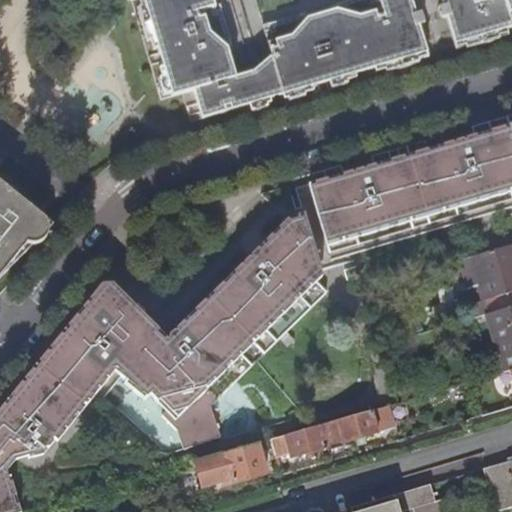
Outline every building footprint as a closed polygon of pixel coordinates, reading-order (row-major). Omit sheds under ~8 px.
[(161,69),(224,49),(230,47),(228,39),(221,40),(219,31),(224,25),(220,12),(213,12),(209,0),(129,0),(130,1),(133,0),(139,0),(155,50),(161,69)] [(133,0),(130,1),(143,44),(147,42),(150,51),(155,50),(139,0),(133,0)] [(302,76),(421,38),(415,21),(420,20),(418,14),(413,15),(408,0),(373,0),(355,6),(345,9),(336,13),(305,22),(296,25),(287,28),(263,36),(270,58),(278,84),(302,76)] [(345,9),(355,6),(353,0),(352,0),(343,3),(345,9)] [(444,27),(511,7),(511,0),(438,0),(441,7),(437,9),(438,13),(443,13),(444,27)] [(336,13),(345,9),(343,3),(334,5),(336,13)] [(511,7),(444,27),(452,52),(464,49),(464,51),(505,38),(506,32),(511,30),(511,7)] [(294,18),(296,25),(305,22),(303,15),(294,18)] [(283,21),(287,28),(296,25),(294,18),(283,21)] [(262,33),(263,36),(287,28),(283,21),(266,26),(267,31),(262,33)] [(221,40),(228,39),(224,25),(219,31),(221,40)] [(191,93),(197,109),(265,87),(258,67),(251,73),(233,78),(224,49),(161,69),(169,96),(181,93),(182,95),(191,93)] [(265,87),(278,84),(270,58),(258,67),(265,87)] [(160,99),(169,96),(161,69),(152,72),(160,99)] [(197,109),(200,119),(244,107),(249,106),(269,100),(265,87),(197,109)] [(511,115),(505,118),(508,127),(473,137),(444,146),(438,147),(435,139),(377,156),(379,165),(373,166),(344,175),(326,180),(308,185),(327,247),(511,193),(511,115)] [(508,127),(505,118),(472,128),(473,137),(508,127)] [(444,146),(441,137),(435,139),(438,147),(444,146)] [(371,158),(373,166),(379,165),(377,156),(371,158)] [(324,172),(326,180),(344,175),(341,167),(324,172)] [(0,278),(53,226),(5,178),(0,182),(0,278)] [(113,286),(101,286),(0,410),(0,511),(20,511),(8,470),(16,460),(28,457),(30,459),(43,456),(55,441),(58,442),(115,373),(126,383),(125,385),(145,401),(150,396),(166,412),(162,415),(178,432),(184,450),(221,438),(211,407),(326,293),(316,283),(321,278),(305,218),(288,223),(287,221),(167,339),(113,286)] [(511,308),(511,245),(469,259),(485,316),(487,316),(511,308)] [(511,371),(511,308),(487,316),(504,374),(510,372),(511,371)] [(498,375),(472,383),(482,417),(507,410),(498,375)] [(377,430),(372,412),(320,427),(326,449),(362,439),(361,435),(377,430)] [(320,427),(269,442),(274,458),(290,454),(291,459),(326,449),(320,427)] [(257,446),(192,464),(200,489),(229,481),(231,486),(265,476),(257,446)] [(500,511),(511,508),(511,461),(484,470),(496,511),(500,511)] [(454,511),(451,498),(436,502),(430,485),(352,508),(352,511),(324,511),(324,510),(312,508),(309,511),(454,511)]
